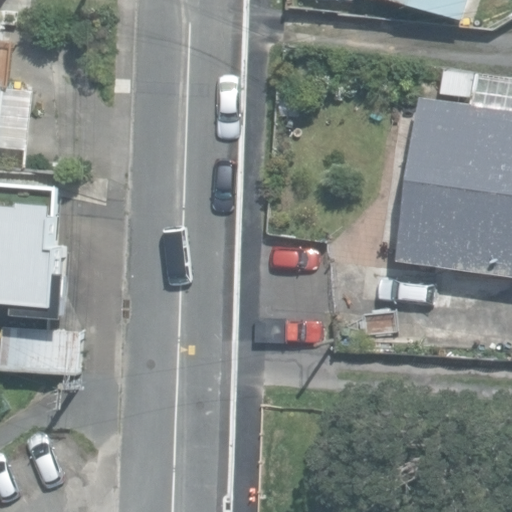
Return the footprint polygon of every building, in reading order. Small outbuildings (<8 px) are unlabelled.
[(404,0),(469,18),(473,0),(404,0)] [(511,0),(481,0),(475,4),(491,31),(511,18),(511,0)] [(476,70),(448,65),(443,91),(470,97),(476,70)] [(405,259),(511,273),(511,76),(479,72),(476,100),(428,94),(405,259)] [(62,188),(0,183),(0,301),(14,303),(13,315),(70,319),(73,267),(65,266),(66,243),(57,242),(60,201),(57,201),(62,188)] [(511,305),(479,302),(474,342),(511,345),(511,305)] [(2,370),(82,372),(83,331),(3,329),(2,370)]
